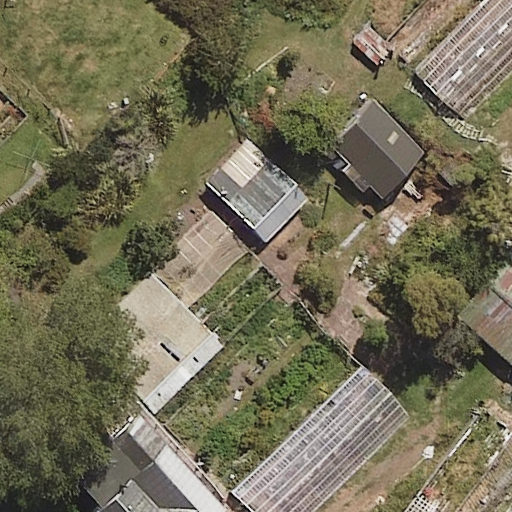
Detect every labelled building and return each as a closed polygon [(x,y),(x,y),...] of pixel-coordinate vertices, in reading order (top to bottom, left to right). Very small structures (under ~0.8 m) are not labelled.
[(423,157),(371,105),(329,147),(380,199),(423,157)] [(305,200),(246,141),(203,184),(263,243),(305,200)] [(247,252),(210,214),(81,341),(152,414),(221,346),(186,311),(247,252)] [(511,268),(464,332),(511,368),(511,268)] [(220,511),(136,420),(57,493),(74,511),(220,511)]
